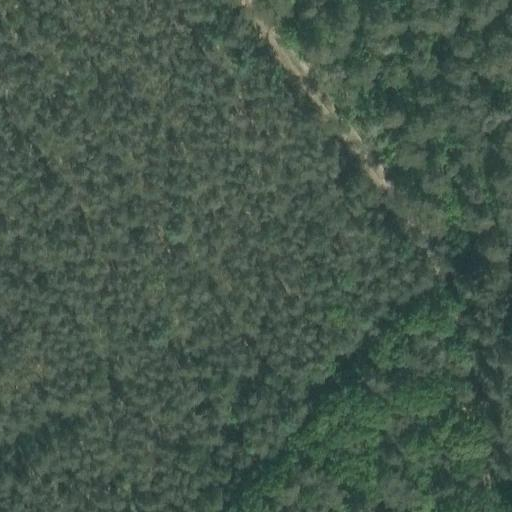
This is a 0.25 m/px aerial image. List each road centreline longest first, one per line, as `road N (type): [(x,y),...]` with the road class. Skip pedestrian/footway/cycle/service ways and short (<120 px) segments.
road 1 (track): [(436,239),(205,511)]
road 2 (track): [(436,239),(426,212),(268,0)]
road 3 (track): [(501,511),(445,247),(436,239)]
